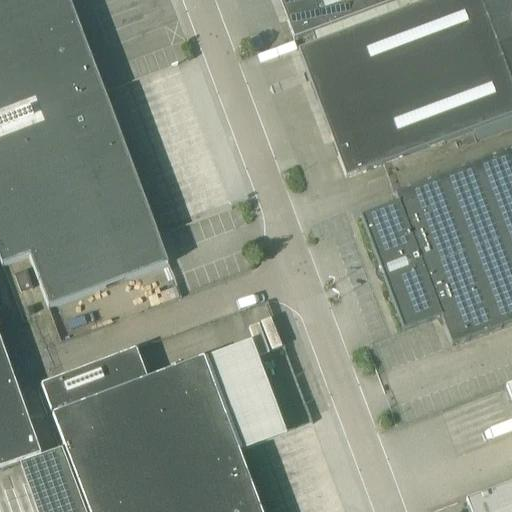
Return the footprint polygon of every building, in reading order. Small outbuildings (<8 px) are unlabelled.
[(67,0),(0,0),(0,264),(1,267),(28,257),(48,310),(167,265),(67,0)] [(312,34),(403,0),(298,0),(304,15),(286,22),(293,42),(312,34)] [(511,0),(403,0),(312,34),(316,45),(298,52),(345,180),(511,116),(511,0)] [(511,150),(394,195),(397,204),(359,218),(378,268),(381,266),(387,282),(384,283),(402,332),(441,319),(451,347),(511,323),(511,150)] [(20,294),(32,290),(25,272),(14,276),(20,294)] [(0,470),(39,457),(0,344),(0,470)] [(135,351),(40,386),(87,511),(259,511),(202,360),(146,381),(135,351)] [(469,511),(511,511),(511,483),(465,501),(469,511)]
